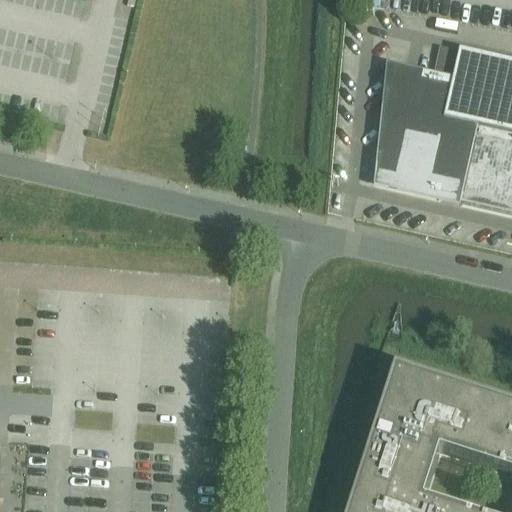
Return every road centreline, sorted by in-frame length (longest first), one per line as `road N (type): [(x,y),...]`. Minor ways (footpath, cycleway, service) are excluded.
road 1 (unclassified): [(303,235),(0,166)]
road 2 (unclassified): [(303,235),(286,333),(275,511)]
road 3 (unclassified): [(511,282),(303,235)]
